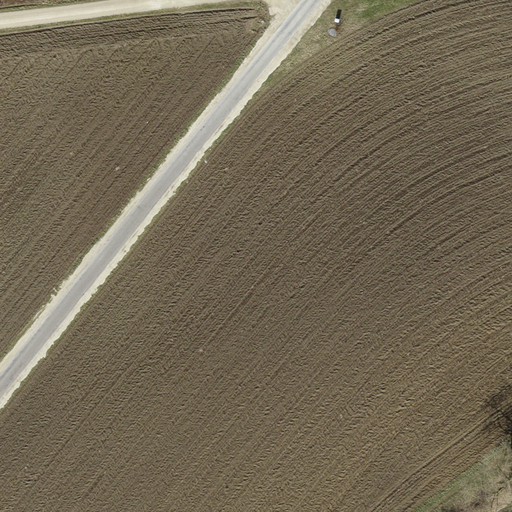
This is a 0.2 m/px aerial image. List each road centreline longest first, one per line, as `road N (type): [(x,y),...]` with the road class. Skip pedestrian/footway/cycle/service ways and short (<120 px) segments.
road 1 (unclassified): [(0,390),(318,0)]
road 2 (track): [(196,0),(0,24)]
